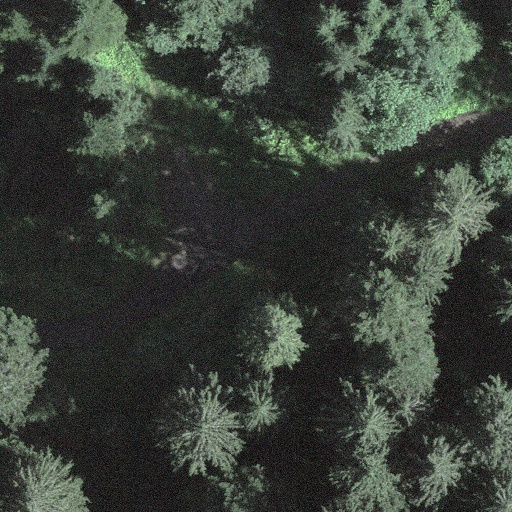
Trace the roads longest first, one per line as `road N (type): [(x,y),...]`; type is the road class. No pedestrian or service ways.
road 1 (track): [(0,315),(63,336),(95,329),(208,246),(370,168),(511,124)]
road 2 (track): [(112,0),(208,246)]
